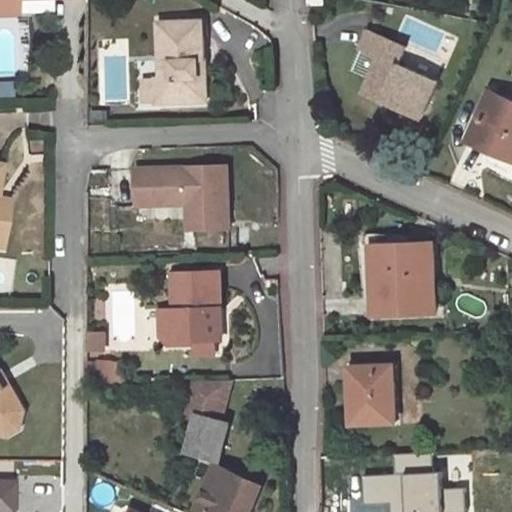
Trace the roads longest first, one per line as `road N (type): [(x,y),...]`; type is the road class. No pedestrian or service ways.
road 1 (residential): [(69,309),(68,138),(255,132),(277,146),(297,145)]
road 2 (unclassified): [(297,145),(305,511)]
road 3 (residential): [(297,145),(511,238)]
road 4 (unclassified): [(289,0),(297,145)]
